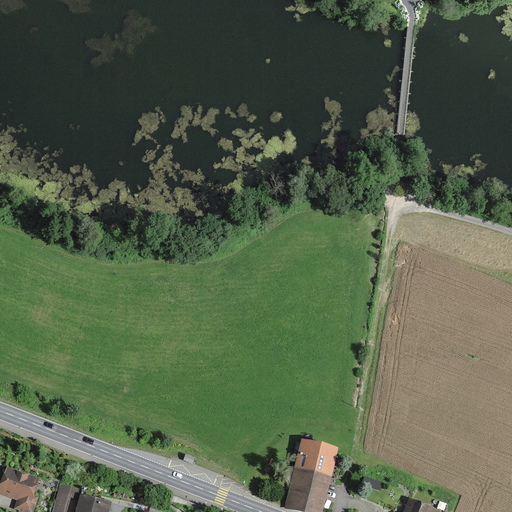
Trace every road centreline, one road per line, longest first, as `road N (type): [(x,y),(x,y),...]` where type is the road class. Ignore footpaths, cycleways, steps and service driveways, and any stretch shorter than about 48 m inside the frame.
road 1 (track): [(347,478),(397,201)]
road 2 (primary): [(262,511),(0,411)]
road 3 (track): [(397,201),(414,0)]
